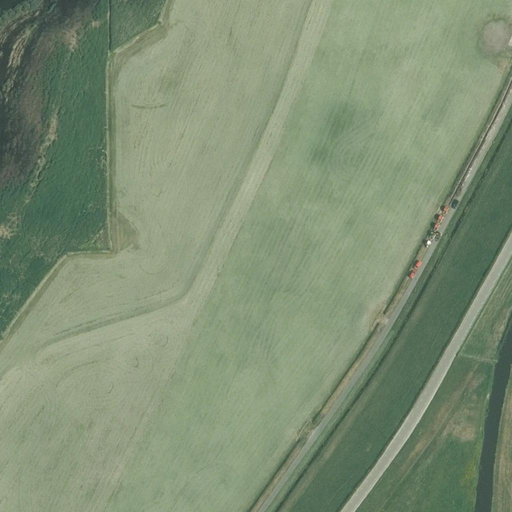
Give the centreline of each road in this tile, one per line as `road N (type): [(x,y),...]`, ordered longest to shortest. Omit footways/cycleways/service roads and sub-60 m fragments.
road 1 (unclassified): [(258,511),(402,298),(511,92)]
road 2 (tertiary): [(347,511),(412,420),(511,241)]
